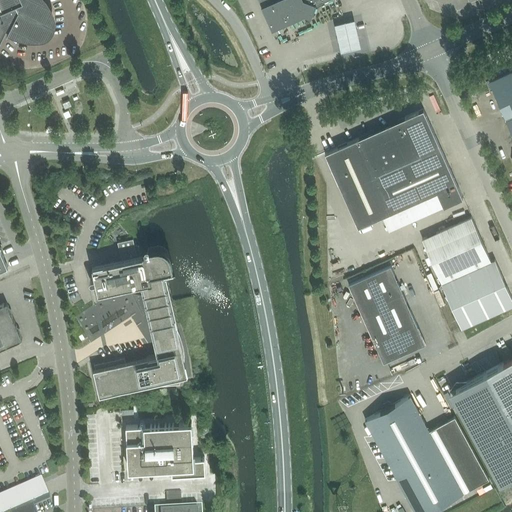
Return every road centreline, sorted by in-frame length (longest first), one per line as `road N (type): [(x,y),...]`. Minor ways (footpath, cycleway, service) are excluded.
road 1 (unclassified): [(73,511),(62,360),(10,152)]
road 2 (primary): [(284,511),(266,320),(223,160)]
road 3 (unclassified): [(0,104),(85,68),(104,70),(122,103),(127,154)]
road 4 (unclassified): [(511,233),(430,50)]
road 5 (tertiary): [(272,106),(430,50)]
road 6 (unclassified): [(272,106),(245,41),(214,0)]
